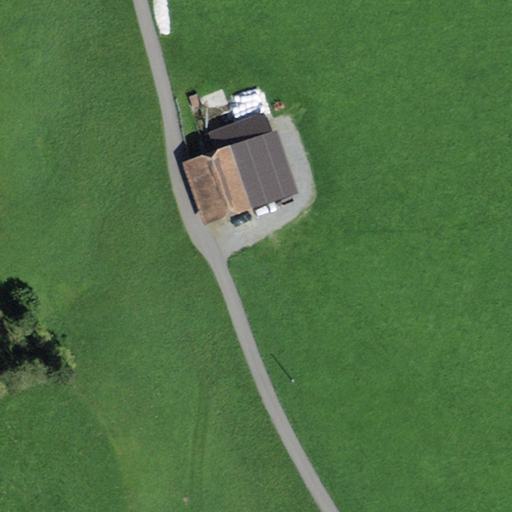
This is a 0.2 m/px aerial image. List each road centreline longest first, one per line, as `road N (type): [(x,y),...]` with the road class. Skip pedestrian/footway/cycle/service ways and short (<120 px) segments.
road 1 (residential): [(331,511),(289,441),(184,198),(139,0)]
road 2 (track): [(192,511),(207,394),(186,265),(196,223)]
